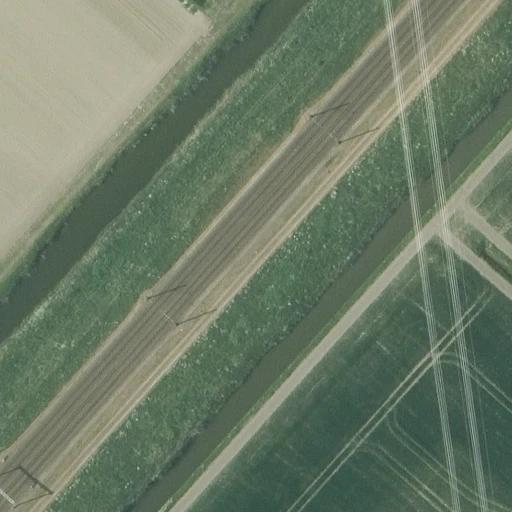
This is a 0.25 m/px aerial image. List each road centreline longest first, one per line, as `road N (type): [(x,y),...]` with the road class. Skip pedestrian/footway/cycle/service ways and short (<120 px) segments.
road 1 (track): [(34,511),(492,0)]
road 2 (track): [(0,437),(393,0)]
